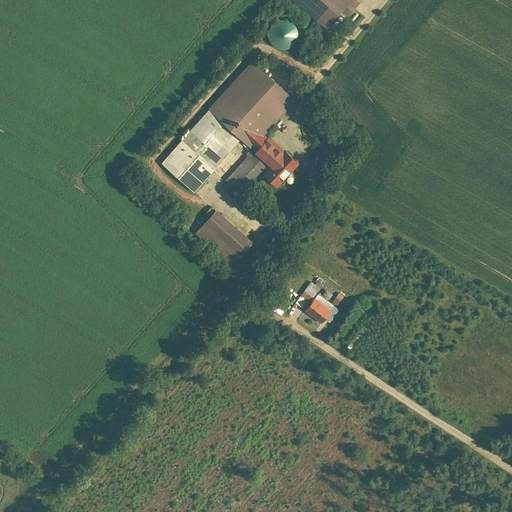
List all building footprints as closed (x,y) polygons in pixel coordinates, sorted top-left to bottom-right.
[(356,0),(291,0),(326,29),(340,12),(346,17),(359,2),(356,0)] [(297,42),(298,37),(298,32),(297,28),(294,24),(290,21),(285,20),(280,20),(275,22),(271,26),(269,30),(268,35),(269,40),(272,45),(276,48),(281,50),(286,50),(290,48),(294,45),(297,42)] [(212,109),(253,147),(297,99),(256,62),(212,109)] [(163,163),(195,193),(244,140),(211,111),(163,163)] [(332,133),(324,142),(343,159),(351,150),(332,133)] [(257,153),(273,167),(286,154),(270,139),(257,153)] [(265,177),(277,188),(302,161),(290,150),(265,177)] [(323,150),(312,162),(328,176),(339,165),(323,150)] [(228,182),(242,195),(269,166),(254,153),(228,182)] [(218,210),(196,234),(232,268),(254,244),(218,210)] [(313,281),(306,292),(316,298),(323,287),(313,281)] [(341,306),(346,296),(341,293),(335,303),(341,306)] [(314,302),(305,315),(322,327),(331,314),(314,302)]
